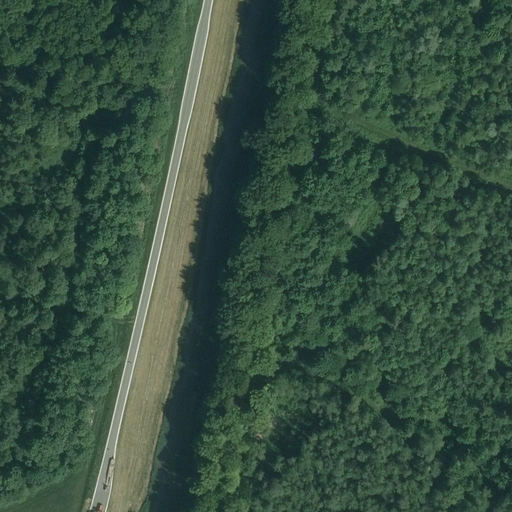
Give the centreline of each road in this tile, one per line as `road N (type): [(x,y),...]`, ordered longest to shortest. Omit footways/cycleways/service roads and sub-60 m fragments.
road 1 (unclassified): [(93,511),(207,0)]
road 2 (track): [(279,0),(178,511)]
road 3 (track): [(511,188),(267,84)]
